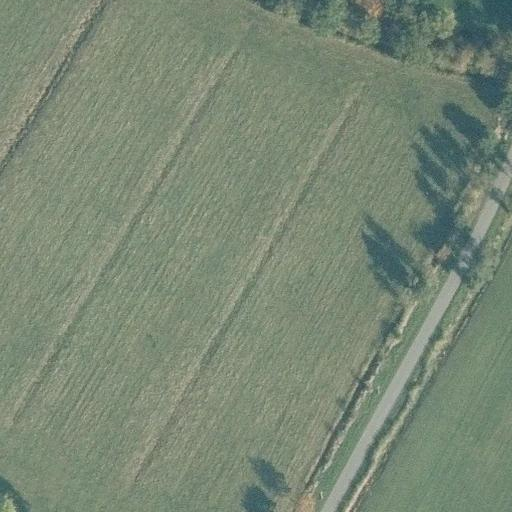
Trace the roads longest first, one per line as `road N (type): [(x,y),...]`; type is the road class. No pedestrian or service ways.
road 1 (unclassified): [(511,160),(325,511)]
road 2 (track): [(511,73),(315,0)]
